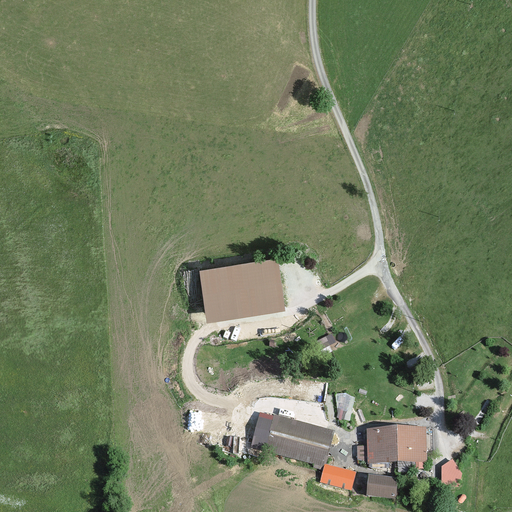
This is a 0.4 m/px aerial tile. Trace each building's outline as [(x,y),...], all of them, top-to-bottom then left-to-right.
[(282,304),(274,256),(197,268),(204,316),(282,304)] [(331,336),(316,344),(320,351),(335,344),(331,336)] [(338,419),(354,420),(354,394),(339,393),(338,419)] [(324,467),(333,432),(260,414),(251,448),(324,467)] [(369,465),(427,463),(425,430),(368,432),(369,465)] [(367,461),(367,446),(359,446),(359,461),(367,461)] [(462,474),(452,461),(441,468),(442,487),(459,487),(462,474)] [(321,483),(351,491),(356,474),(325,466),(321,483)] [(396,501),(398,480),(367,477),(365,498),(396,501)]
